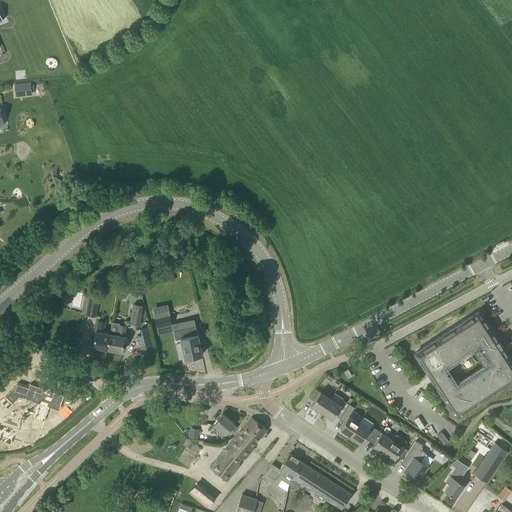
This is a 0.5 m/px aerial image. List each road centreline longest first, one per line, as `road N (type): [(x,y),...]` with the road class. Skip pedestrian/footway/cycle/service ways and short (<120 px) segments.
road 1 (tertiary): [(0,299),(101,212),(135,201),(198,207),(246,235),(261,254),(282,303),(289,365)]
road 2 (tertiary): [(289,365),(511,248)]
road 3 (tertiary): [(49,457),(138,387),(257,376)]
road 4 (residential): [(426,511),(276,411),(257,376)]
